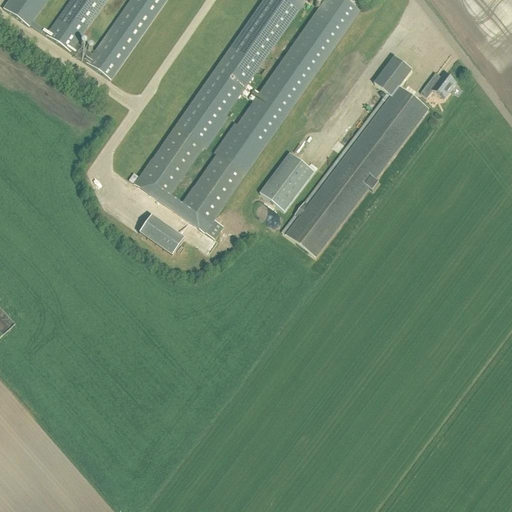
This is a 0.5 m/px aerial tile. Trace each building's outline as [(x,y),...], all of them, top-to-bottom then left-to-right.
[(133,0),(93,58),(76,46),(108,0),(72,0),(49,34),(32,23),(48,0),(12,0),(4,12),(29,29),(30,27),(111,83),(168,0),(133,0)] [(266,0),(136,187),(204,235),(359,13),(339,0),(266,0)] [(375,183),(428,113),(400,91),(413,74),(395,61),(374,88),(387,97),(384,101),(385,102),(282,236),(296,247),(292,252),(304,262),(308,256),(316,262),(369,191),(373,195),(379,186),(375,183)] [(444,102),(456,86),(445,77),(436,89),(430,85),(421,97),(427,102),(433,94),(444,102)] [(284,215),(314,175),(290,157),(260,197),(284,215)] [(264,208),(261,211),(268,219),(272,216),(264,208)] [(138,236),(172,259),(183,242),(150,219),(138,236)]
